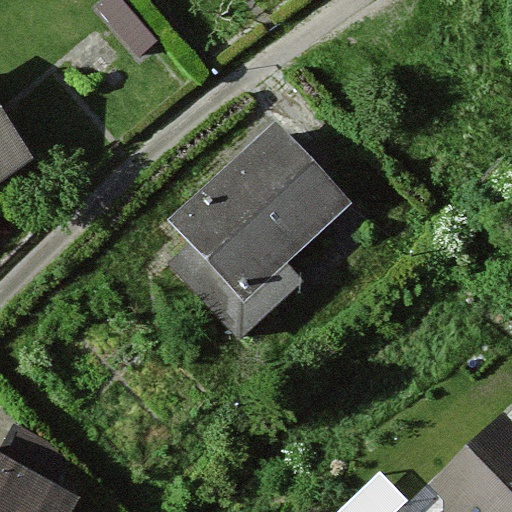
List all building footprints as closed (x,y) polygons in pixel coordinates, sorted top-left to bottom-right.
[(151,50),(108,1),(90,17),(133,66),(151,50)] [(0,186),(27,169),(0,127),(0,186)] [(342,209),(264,130),(161,232),(186,258),(165,278),(236,350),(296,291),(277,272),(342,209)] [(511,511),(511,407),(424,496),(439,511),(511,511)] [(0,461),(0,511),(72,511),(75,508),(45,491),(61,464),(13,438),(0,461)] [(384,464),(337,501),(345,511),(382,511),(407,492),(384,464)]
